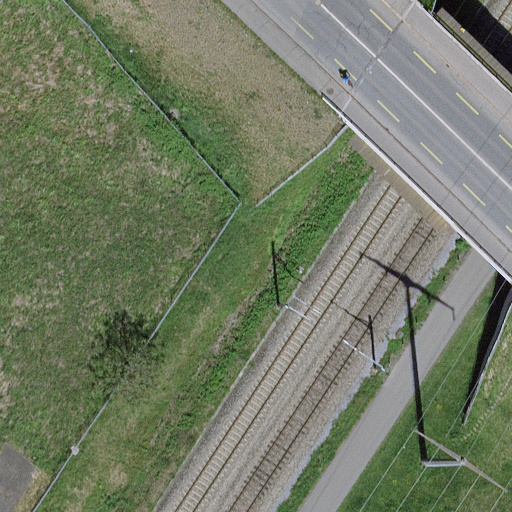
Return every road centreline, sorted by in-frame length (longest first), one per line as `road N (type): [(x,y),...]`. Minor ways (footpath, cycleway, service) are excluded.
road 1 (track): [(511,218),(316,511)]
road 2 (secondary): [(310,0),(511,191)]
